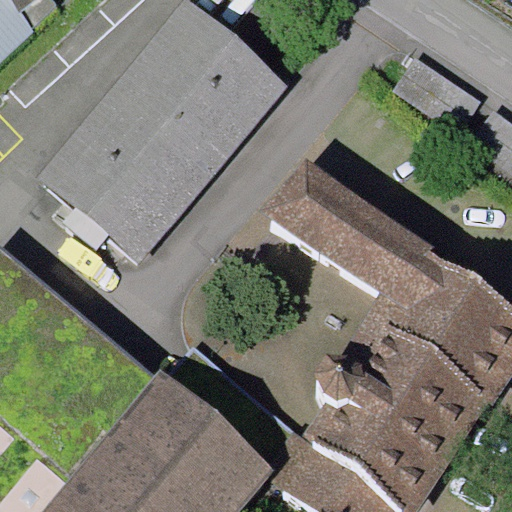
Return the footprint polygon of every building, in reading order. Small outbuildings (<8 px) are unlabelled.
[(21,12),(13,0),(0,0),(0,61),(33,31),(21,12)] [(13,0),(21,12),(38,0),(13,0)] [(289,85),(186,0),(37,177),(140,263),(289,85)] [(482,103),(417,56),(394,88),(459,135),(482,103)] [(511,124),(494,111),(470,143),(511,173),(511,124)] [(435,246),(306,157),(261,210),(381,291),(342,353),(323,355),(315,377),(323,390),(329,393),(301,438),(293,432),(268,461),(276,469),(268,478),(313,511),(416,511),(489,402),(494,405),(511,376),(511,307),(431,250),(435,246)] [(153,377),(0,249),(0,511),(238,511),(268,478),(276,469),(268,461),(169,375),(161,368),(153,377)] [(268,461),(293,432),(195,346),(169,375),(268,461)]
